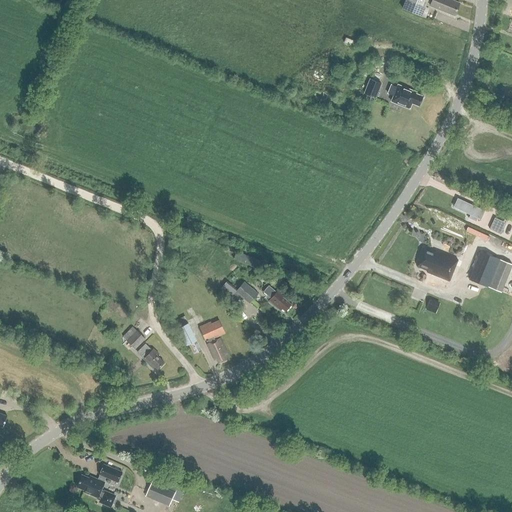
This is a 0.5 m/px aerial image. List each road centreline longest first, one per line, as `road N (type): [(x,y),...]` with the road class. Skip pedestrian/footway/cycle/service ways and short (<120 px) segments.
road 1 (tertiary): [(202,387),(296,329),(377,236),(459,99),(482,0)]
road 2 (track): [(202,387),(154,323),(160,239),(153,224),(0,162)]
road 3 (tertiary): [(202,387),(64,427),(0,485)]
